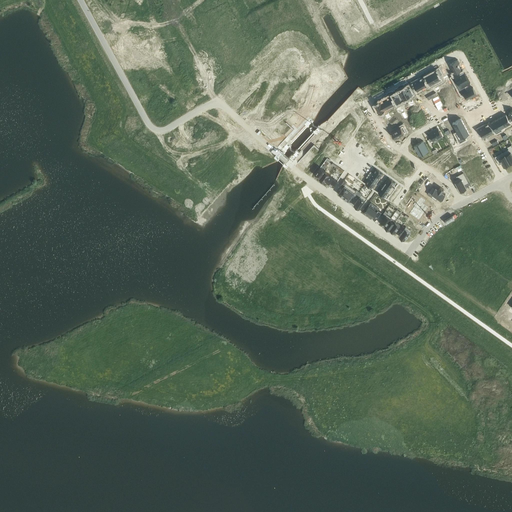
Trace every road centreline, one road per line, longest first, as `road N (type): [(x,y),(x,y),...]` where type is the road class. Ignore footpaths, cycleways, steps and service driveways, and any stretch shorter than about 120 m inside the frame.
road 1 (tertiary): [(80,0),(155,131),(210,103),(223,106)]
road 2 (residential): [(291,165),(408,252),(427,225),(461,202)]
road 3 (residential): [(368,101),(455,54),(493,113),(470,125)]
road 4 (tertiary): [(322,0),(223,106)]
road 5 (residential): [(223,106),(269,147),(323,85)]
